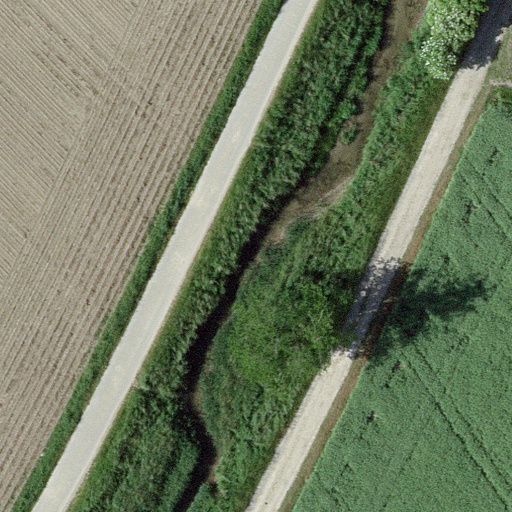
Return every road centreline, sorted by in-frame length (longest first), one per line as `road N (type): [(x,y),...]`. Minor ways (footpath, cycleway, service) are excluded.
road 1 (track): [(300,0),(46,511)]
road 2 (track): [(499,0),(260,511)]
